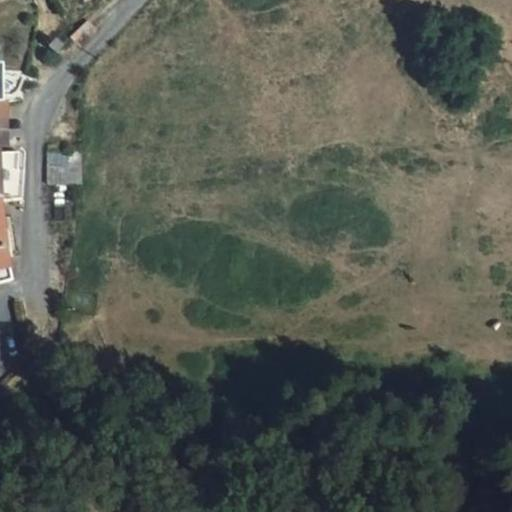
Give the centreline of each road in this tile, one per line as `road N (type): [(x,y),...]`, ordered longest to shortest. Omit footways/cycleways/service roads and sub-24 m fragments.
road 1 (track): [(307,511),(187,474),(62,415),(47,381),(36,304)]
road 2 (unclassified): [(36,304),(32,126),(148,0)]
